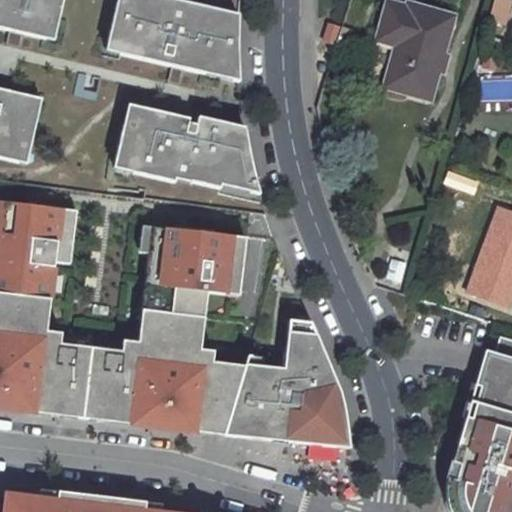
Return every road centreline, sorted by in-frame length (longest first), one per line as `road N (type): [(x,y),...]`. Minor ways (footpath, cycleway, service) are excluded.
road 1 (tertiary): [(275,0),(293,177),(381,399),(384,511)]
road 2 (residential): [(0,448),(163,466),(315,511)]
